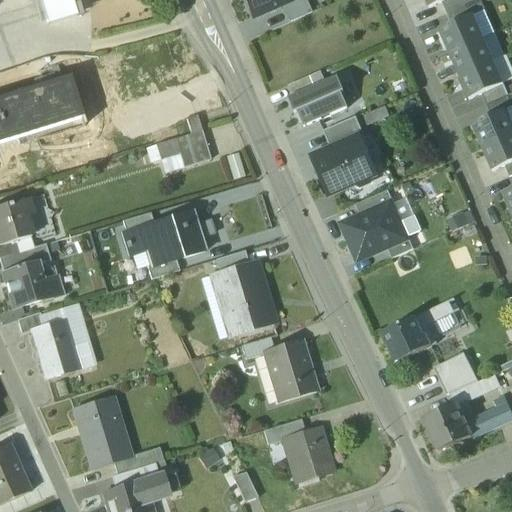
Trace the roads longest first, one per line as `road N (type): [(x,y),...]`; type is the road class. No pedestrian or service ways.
road 1 (tertiary): [(421,488),(199,0)]
road 2 (residential): [(389,0),(511,275)]
road 3 (residential): [(0,335),(73,511)]
